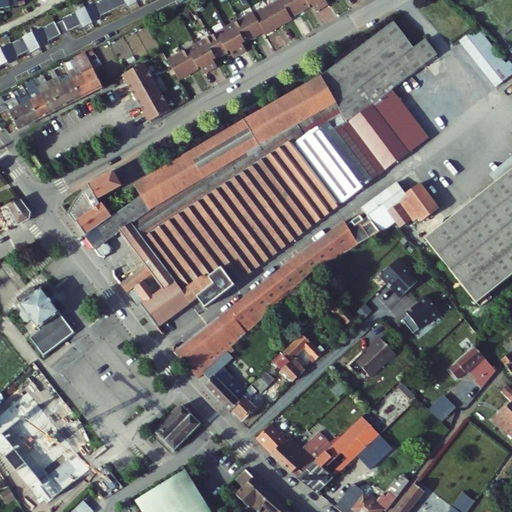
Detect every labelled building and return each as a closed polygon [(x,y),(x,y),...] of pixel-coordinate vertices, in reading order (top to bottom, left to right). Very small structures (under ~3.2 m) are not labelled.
[(0,0),(0,8),(14,6),(13,0),(0,0)] [(108,0),(68,18),(75,33),(145,0),(108,0)] [(283,0),(284,2),(275,8),(280,17),(287,28),(296,23),(295,21),(309,13),(308,12),(316,7),(320,14),(333,7),(329,0),(283,0)] [(280,17),(275,8),(259,17),(257,15),(243,23),(244,24),(186,56),(186,55),(172,63),(178,74),(280,17)] [(280,17),(178,74),(183,84),(198,76),(197,75),(205,70),(207,73),(219,66),(217,63),(234,54),(236,58),(249,51),(247,47),(254,42),(255,43),(269,35),(270,37),(287,28),(280,17)] [(60,22),(0,54),(0,72),(68,37),(60,22)] [(402,27),(335,76),(340,84),(332,89),(353,123),(360,121),(401,91),(443,60),(428,40),(417,47),(402,27)] [(502,88),(511,79),(511,63),(482,28),(464,42),(502,88)] [(80,60),(96,93),(106,88),(89,52),(78,57),(80,60)] [(72,72),(76,81),(85,98),(96,93),(80,60),(73,63),(76,70),(72,72)] [(209,77),(221,70),(219,66),(207,73),(209,77)] [(58,71),(63,82),(74,103),(85,98),(76,81),(71,83),(69,79),(66,80),(64,77),(67,76),(68,72),(66,67),(58,71)] [(158,83),(149,67),(127,79),(137,95),(158,83)] [(105,232),(93,240),(109,262),(112,261),(121,255),(122,252),(116,244),(128,235),(153,269),(151,270),(159,281),(168,293),(170,296),(163,301),(159,297),(156,294),(149,299),(144,291),(135,297),(143,307),(149,308),(166,331),(203,305),(210,315),(353,206),(353,205),(437,140),(401,91),(360,121),(353,123),(332,89),(340,84),(335,76),(334,74),(192,158),(199,169),(148,203),(137,210),(120,222),(105,232)] [(44,87),(52,83),(48,76),(40,79),(44,87)] [(37,94),(32,96),(44,118),(54,113),(43,92),(38,81),(29,85),(33,93),(36,92),(37,94)] [(60,88),(55,91),(64,108),(74,103),(63,82),(58,84),(60,88)] [(158,83),(137,95),(143,107),(165,95),(158,83)] [(20,99),(21,102),(33,124),(44,118),(32,96),(27,86),(23,88),(28,98),(26,99),(24,97),(20,99)] [(53,87),(43,92),(54,113),(64,108),(55,91),(53,87)] [(16,92),(6,97),(13,111),(19,109),(16,104),(21,102),(20,99),(16,92)] [(153,126),(175,114),(165,95),(143,107),(153,126)] [(6,97),(0,99),(0,112),(3,117),(13,111),(6,97)] [(19,109),(13,111),(22,129),(33,124),(21,102),(16,104),(19,109)] [(49,169),(37,153),(32,157),(44,173),(49,169)] [(140,189),(148,203),(199,169),(192,158),(140,189)] [(125,192),(116,176),(98,189),(100,194),(95,197),(93,195),(87,202),(78,218),(93,240),(105,232),(120,222),(111,208),(109,209),(106,202),(125,192)] [(511,181),(428,250),(481,316),(511,290),(511,181)] [(399,227),(402,225),(405,229),(402,231),(407,239),(408,240),(444,213),(425,188),(417,194),(409,183),(186,356),(209,380),(214,376),(227,363),(297,294),(399,227)] [(30,212),(30,208),(20,196),(0,209),(0,210),(13,230),(29,221),(30,218),(30,214),(30,212)] [(420,281),(398,258),(378,277),(400,300),(420,281)] [(159,281),(151,270),(128,287),(135,297),(144,291),(149,299),(156,294),(151,287),(159,281)] [(63,315),(39,282),(16,299),(19,303),(12,308),(25,326),(32,321),(40,332),(41,333),(32,340),(45,358),(76,336),(67,323),(65,324),(61,317),(63,315)] [(163,295),(159,297),(163,301),(170,296),(168,293),(164,296),(163,295)] [(440,314),(426,298),(405,315),(418,332),(440,314)] [(366,322),(343,299),(335,307),(358,330),(366,322)] [(328,354),(307,333),(303,337),(286,354),(288,357),(308,375),(312,370),(299,357),(308,347),(322,360),(328,354)] [(396,356),(377,337),(349,364),(368,383),(396,356)] [(494,383),(506,373),(482,348),(460,369),(469,379),(480,368),(494,383)] [(300,383),(308,375),(288,357),(286,354),(266,374),(275,383),(281,377),(277,373),(282,367),(300,383)] [(253,388),(227,363),(214,376),(220,382),(215,387),(237,412),(238,411),(251,398),(247,394),(253,388)] [(266,374),(260,380),(269,388),(275,383),(266,374)] [(32,412),(28,408),(34,403),(49,391),(40,380),(0,412),(0,451),(6,458),(11,454),(44,494),(77,468),(32,412)] [(265,405),(257,398),(265,388),(259,382),(253,388),(247,394),(251,398),(238,411),(249,421),(265,405)] [(500,392),(511,402),(511,399),(511,390),(507,385),(500,392)] [(431,411),(442,426),(458,413),(446,399),(431,411)] [(34,403),(28,408),(32,412),(38,408),(34,403)] [(182,408),(154,436),(172,454),(200,426),(182,408)] [(331,451),(349,469),(379,440),(359,421),(337,443),(330,450),(331,451)] [(287,441),(271,425),(256,440),(272,456),(287,441)] [(337,443),(326,431),(307,450),(295,438),(291,439),(278,454),(302,477),(330,450),(337,443)] [(349,469),(331,451),(303,478),(323,495),(349,469)] [(277,492),(253,468),(244,479),(250,485),(242,494),(254,507),(249,511),(264,511),(268,507),(277,492)] [(222,511),(195,469),(140,504),(145,511),(222,511)] [(511,475),(507,472),(499,482),(511,492),(511,475)] [(419,511),(433,494),(422,485),(400,511),(461,511),(459,510),(456,511),(419,511)] [(350,506),(357,511),(386,511),(388,510),(390,511),(393,511),(410,491),(403,486),(386,508),(369,494),(365,498),(361,495),(350,506)] [(23,498),(17,487),(8,493),(14,504),(23,498)] [(287,511),(292,505),(277,492),(268,507),(264,511),(287,511)]
